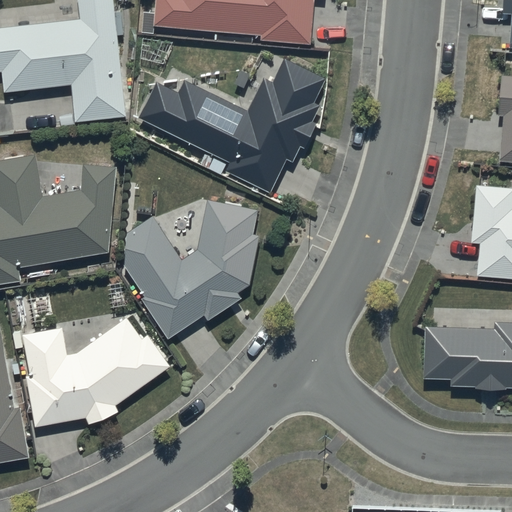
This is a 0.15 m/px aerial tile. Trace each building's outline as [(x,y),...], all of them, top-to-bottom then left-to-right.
[(113,0),(76,0),(78,17),(0,26),(0,74),(2,92),(69,84),(74,123),(127,116),(113,0)] [(155,0),(153,25),(260,33),(260,40),(310,42),(313,0),(155,0)] [(511,0),(502,0),(502,12),(511,13),(508,47),(511,46),(511,0)] [(137,118),(206,151),(199,164),(223,176),(226,170),(270,192),(283,166),(290,169),(298,154),(300,155),(316,122),(312,120),(319,104),(313,101),(324,76),(284,57),(273,80),(264,76),(248,109),(184,78),(178,92),(155,81),(137,118)] [(511,75),(501,74),(498,115),(503,115),(499,159),(511,160),(511,75)] [(0,281),(20,278),(19,266),(108,250),(115,165),(81,162),(80,187),(43,194),(35,151),(0,157),(0,281)] [(511,187),(474,185),(470,241),(479,242),(476,276),(511,278),(511,187)] [(256,209),(207,199),(197,249),(179,260),(152,215),(126,231),(123,264),(144,295),(141,297),(169,338),(205,313),(209,319),(241,296),(238,292),(249,283),(259,235),(251,234),(256,209)] [(67,356),(60,326),(20,334),(28,376),(24,377),(33,426),(84,417),(86,424),(118,412),(115,403),(169,366),(148,335),(142,339),(126,315),(67,356)] [(511,320),(494,320),(494,327),(424,325),(422,377),(450,378),(449,384),(476,385),(476,387),(506,388),(507,386),(511,385),(511,320)] [(0,460),(28,456),(19,407),(14,408),(0,329),(0,460)]
